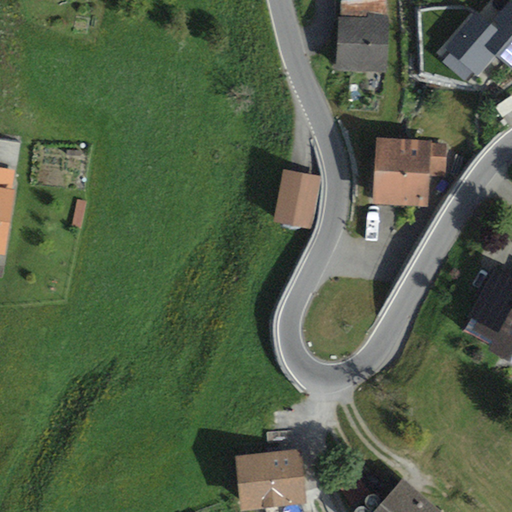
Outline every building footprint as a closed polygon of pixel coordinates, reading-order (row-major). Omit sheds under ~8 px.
[(386,0),(353,0),(341,1),(341,18),(338,18),(338,73),(388,73),(388,15),(387,15),(386,0)] [(511,0),(491,25),(475,11),(444,47),(479,77),(496,57),(511,71),(511,0)] [(0,130),(0,155),(18,157),(20,133),(0,130)] [(432,141),(376,138),(373,205),(428,208),(429,175),(446,176),(447,145),(432,144),(432,141)] [(15,171),(0,168),(0,256),(5,257),(15,190),(13,190),(15,171)] [(320,178),(284,170),(273,222),(310,229),(320,178)] [(511,276),(495,268),(469,317),(473,319),(466,332),(493,347),(488,352),(511,364),(511,276)] [(301,450),(235,458),(241,511),(247,511),(308,505),(301,450)] [(437,511),(403,481),(375,511),(437,511)]
